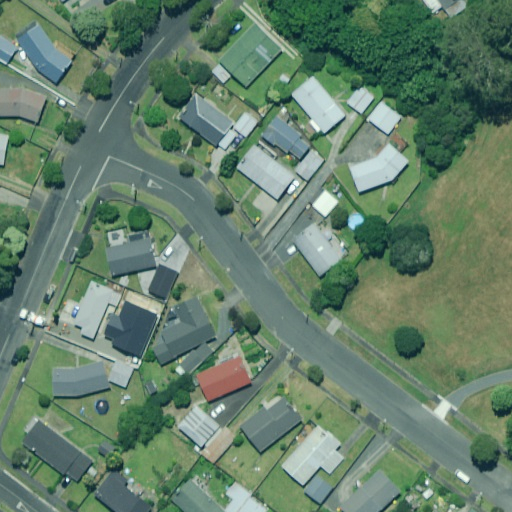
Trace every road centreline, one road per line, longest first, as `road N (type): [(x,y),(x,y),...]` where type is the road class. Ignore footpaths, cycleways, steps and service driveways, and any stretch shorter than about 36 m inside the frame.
road 1 (residential): [(511,493),(314,347),(182,190),(90,149)]
road 2 (residential): [(16,318),(90,149)]
road 3 (residential): [(90,149),(135,73),(197,0)]
